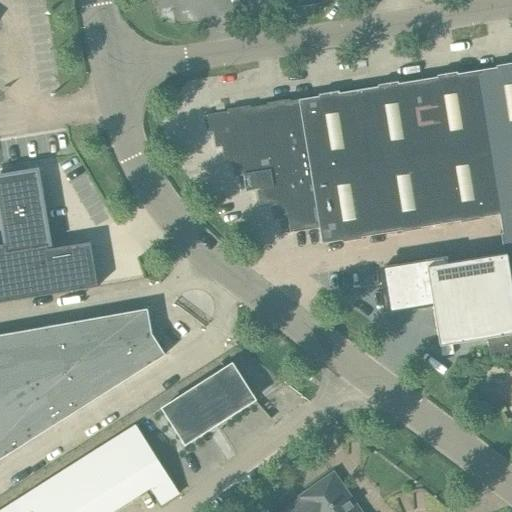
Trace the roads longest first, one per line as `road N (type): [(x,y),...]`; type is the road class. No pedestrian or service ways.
road 1 (unclassified): [(107,75),(511,6)]
road 2 (unclassified): [(511,485),(212,260)]
road 3 (unclassified): [(178,299),(186,354),(0,472)]
road 4 (unknown): [(349,363),(160,511)]
road 5 (unclassified): [(212,260),(130,158),(107,75)]
road 6 (unclassified): [(0,317),(146,291),(178,299)]
